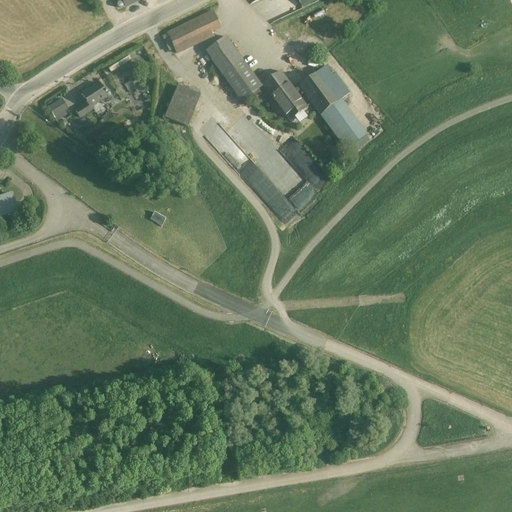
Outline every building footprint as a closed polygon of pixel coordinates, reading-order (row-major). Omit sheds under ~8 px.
[(212,13),(204,17),(211,32),(220,27),(212,13)] [(204,17),(167,34),(175,51),(193,43),(212,34),(211,32),(204,17)] [(243,62),(225,37),(206,52),(223,76),(243,62)] [(193,43),(175,51),(178,59),(196,50),(193,43)] [(304,63),(311,55),(307,52),(300,60),(304,63)] [(243,62),(223,76),(242,101),(252,93),(256,98),(261,94),(258,89),(261,87),(243,62)] [(326,67),(299,87),(301,90),(320,117),(325,113),(341,101),(350,94),(335,75),(333,77),(326,67)] [(281,72),(263,85),(290,122),(308,109),(297,94),(301,90),(299,87),(295,91),(281,72)] [(87,104),(75,111),(80,118),(93,109),(92,106),(107,96),(105,94),(106,93),(105,92),(104,92),(99,83),(81,95),(87,104)] [(200,96),(177,86),(165,117),(188,126),(200,96)] [(60,100),(48,108),(51,113),(56,111),(64,106),(60,100)] [(341,101),(325,113),(350,148),(366,136),(341,101)] [(56,111),(51,113),(56,120),(60,117),(56,111)] [(258,168),(218,123),(204,136),(283,226),(299,213),(258,168)] [(293,137),(278,150),(313,189),(327,176),(293,137)] [(278,150),(258,168),(299,213),(319,195),(313,189),(278,150)] [(11,194),(0,197),(0,218),(18,213),(11,194)] [(155,211),(151,220),(163,226),(168,218),(155,211)]
